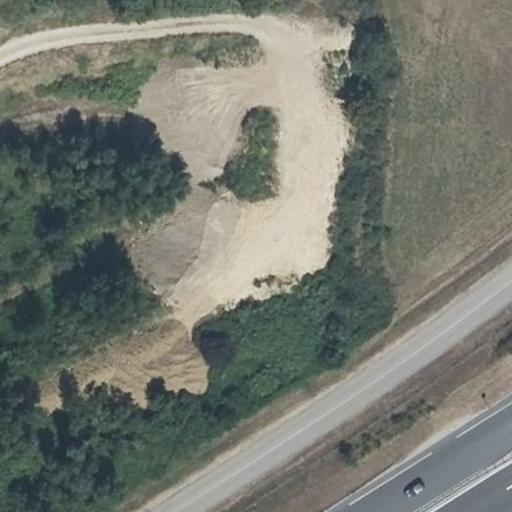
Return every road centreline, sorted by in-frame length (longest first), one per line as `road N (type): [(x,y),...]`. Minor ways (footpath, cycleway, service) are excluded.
road 1 (unclassified): [(173,511),(511,275)]
road 2 (motorway): [(511,429),(379,511)]
